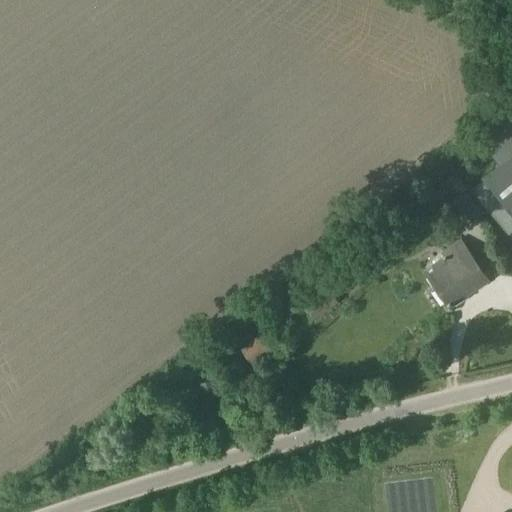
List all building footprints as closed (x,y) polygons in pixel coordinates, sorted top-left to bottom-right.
[(511,152),(483,176),(511,210),(511,152)] [(482,211),(456,173),(448,178),(459,193),(442,204),(457,228),(482,211)] [(443,252),(445,255),(424,270),(450,306),(488,279),(460,240),(443,252)] [(315,319),(338,302),(325,285),(302,303),(315,319)] [(498,511),(511,511),(511,468),(505,468),(504,496),(499,496),(498,511)]
